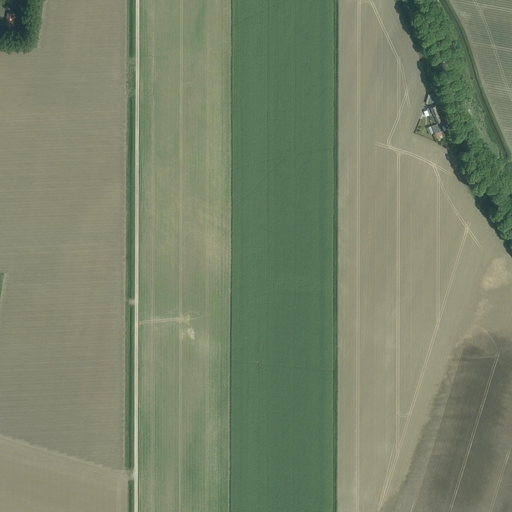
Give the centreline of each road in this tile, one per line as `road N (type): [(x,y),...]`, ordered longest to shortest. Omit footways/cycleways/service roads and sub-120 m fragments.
road 1 (track): [(135,511),(137,0)]
road 2 (unclassified): [(511,222),(470,149),(417,0)]
